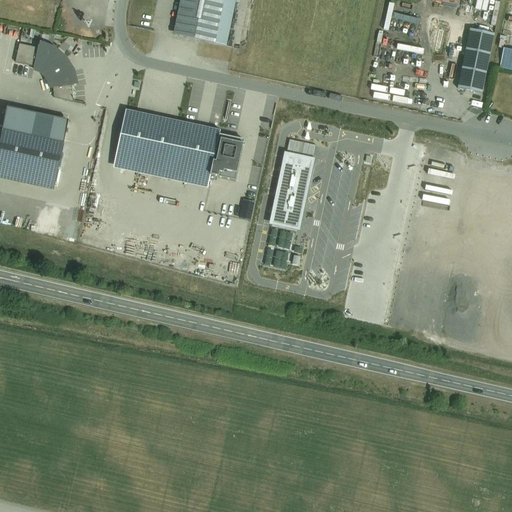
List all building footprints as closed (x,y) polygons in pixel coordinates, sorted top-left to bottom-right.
[(178,0),(171,37),(225,48),(235,0),(178,0)] [(388,27),(388,29),(389,30),(396,4),(391,3),(385,26),(388,27)] [(415,18),(413,30),(423,32),(425,20),(415,18)] [(469,30),(456,90),(481,96),(494,36),(469,30)] [(47,89),(52,89),(53,99),(72,104),(72,88),(77,87),(75,76),(71,67),(64,58),(53,49),(37,41),(35,49),(18,46),(14,64),(32,68),(31,72),(40,78),(45,82),(47,89)] [(511,52),(503,51),(499,69),(511,71),(511,52)] [(422,103),(424,97),(397,91),(396,97),(422,103)] [(5,109),(0,134),(0,180),(52,192),(67,122),(5,109)] [(124,112),(112,169),(206,190),(208,182),(212,183),(213,178),(232,182),(241,142),(218,137),(219,133),(124,112)] [(269,226),(297,232),(299,232),(301,221),(314,158),(316,146),(289,140),(286,152),(283,151),(268,226),(269,226)] [(3,224),(34,231),(39,210),(43,211),(45,204),(22,199),(20,208),(11,207),(9,216),(5,215),(3,224)]
